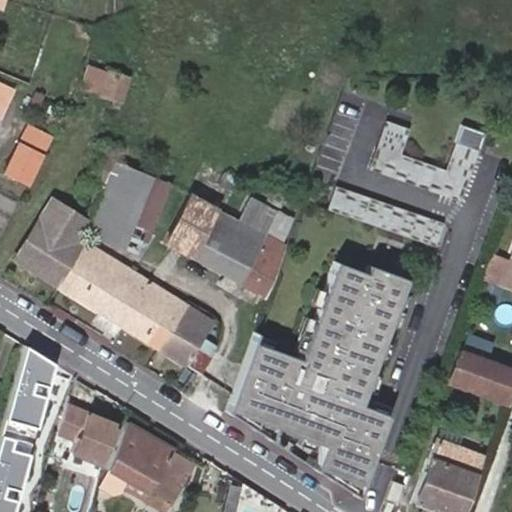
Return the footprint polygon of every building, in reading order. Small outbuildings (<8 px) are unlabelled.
[(110,72),(87,64),(80,86),(102,93),(110,72)] [(102,93),(119,99),(126,77),(110,72),(102,93)] [(408,127),(385,119),(368,167),(459,198),(482,132),(460,124),(445,168),(399,153),(408,127)] [(3,172),(27,185),(51,135),(27,123),(3,172)] [(101,166),(107,147),(92,142),(81,179),(96,184),(101,166)] [(119,152),(107,147),(101,166),(110,170),(86,232),(136,252),(141,239),(148,241),(169,184),(115,162),(119,152)] [(441,220),(333,185),(326,208),(434,243),(441,220)] [(0,189),(0,208),(14,212),(18,193),(0,189)] [(283,243),(264,234),(215,209),(216,207),(189,193),(163,241),(262,295),(283,243)] [(16,259),(58,285),(86,243),(80,240),(86,219),(53,199),(16,259)] [(264,234),(283,243),(294,219),(275,210),(264,234)] [(86,243),(58,285),(200,373),(211,356),(196,347),(210,322),(86,243)] [(511,250),(500,282),(511,286),(511,250)] [(489,253),(480,277),(497,283),(506,260),(489,253)] [(295,365),(252,349),(230,409),(321,442),(312,467),(359,484),(386,412),(359,402),(404,278),(366,265),(364,271),(334,260),(295,365)] [(511,336),(469,320),(465,331),(511,349),(511,336)] [(511,349),(465,331),(459,349),(511,367),(511,349)] [(0,511),(9,511),(49,364),(22,345),(0,426),(0,511)] [(506,400),(511,383),(511,367),(459,349),(448,380),(506,400)] [(93,417),(66,404),(57,432),(75,441),(73,448),(102,462),(117,428),(114,426),(101,453),(84,446),(86,433),(93,417)] [(114,426),(93,417),(86,433),(84,446),(101,453),(114,426)] [(127,423),(108,467),(149,490),(171,503),(196,464),(172,450),(173,449),(127,423)] [(457,511),(479,453),(436,437),(413,501),(446,511),(457,511)] [(92,481),(98,468),(74,457),(68,470),(92,481)] [(149,490),(108,467),(103,475),(144,497),(149,490)] [(238,484),(226,508),(234,511),(277,511),(281,505),(238,484)]
